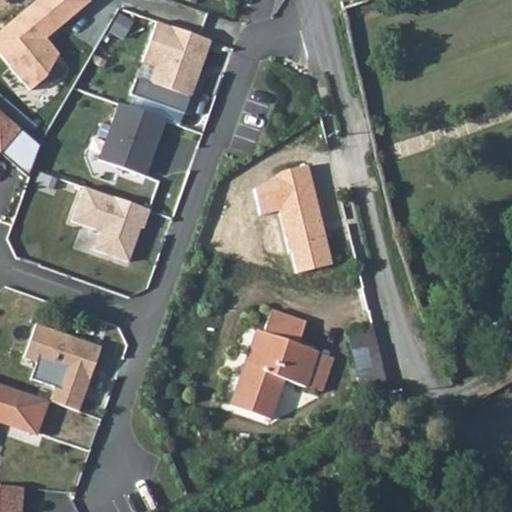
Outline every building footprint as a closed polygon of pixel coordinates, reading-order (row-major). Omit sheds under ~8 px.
[(36,0),(0,29),(0,59),(27,91),(47,76),(56,55),(45,42),(87,4),(84,0),(36,0)] [(112,34),(128,37),(134,12),(118,8),(112,34)] [(190,99),(209,42),(153,22),(139,66),(150,69),(144,85),(190,99)] [(164,123),(115,108),(96,166),(145,182),(164,123)] [(36,150),(0,116),(0,159),(25,178),(36,150)] [(332,264),(309,165),(279,171),(254,188),(260,217),(277,213),(294,273),(332,264)] [(81,189),(67,225),(96,234),(90,254),(129,268),(149,212),(81,189)] [(258,336),(232,413),(271,426),(286,386),(308,393),(319,358),(299,351),(309,321),(275,309),(265,339),(258,336)] [(99,347),(34,325),(21,361),(57,375),(48,403),(78,414),(99,347)] [(0,426),(36,438),(48,403),(0,386),(0,426)] [(0,487),(0,511),(19,511),(22,490),(0,487)]
